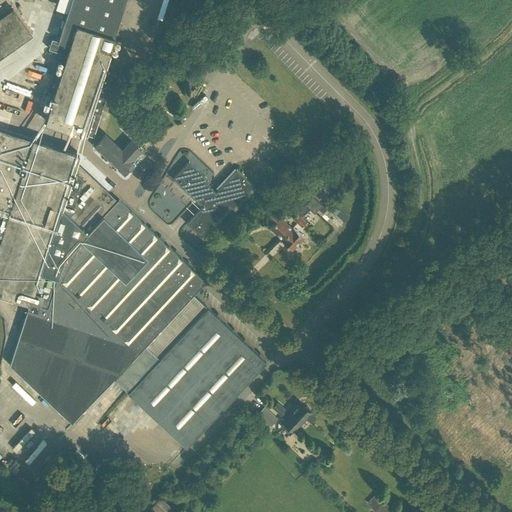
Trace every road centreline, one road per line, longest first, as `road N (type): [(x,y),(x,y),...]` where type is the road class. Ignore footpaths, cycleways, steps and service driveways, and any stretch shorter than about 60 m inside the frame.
road 1 (unknown): [(141,204),(92,150),(141,0)]
road 2 (unknown): [(0,301),(12,320),(15,377),(70,431)]
